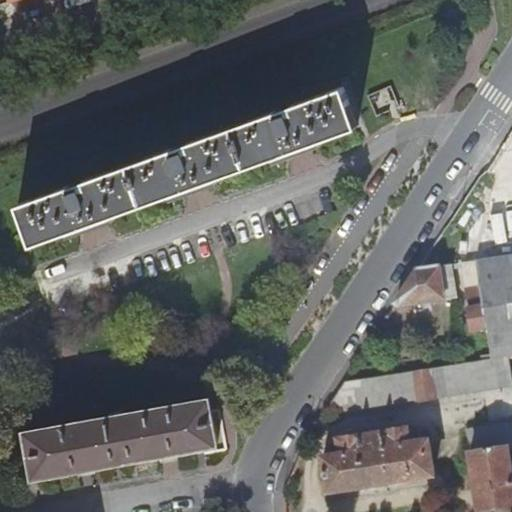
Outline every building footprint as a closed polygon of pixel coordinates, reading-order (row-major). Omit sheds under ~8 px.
[(344,88),(19,204),(34,241),(357,126),(344,88)] [(511,254),(511,206),(481,212),(454,244),(458,263),(463,263),(476,261),(511,254)] [(511,254),(476,261),(480,288),(487,329),(491,352),(492,360),(508,357),(511,356),(511,254)] [(476,261),(463,263),(468,289),(480,288),(476,261)] [(417,270),(394,307),(457,297),(451,265),(417,270)] [(480,288),(468,289),(470,309),(467,309),(470,332),(487,329),(480,288)] [(480,352),(480,360),(492,360),(491,352),(480,352)] [(343,383),(329,405),(344,402),(346,410),(511,385),(511,381),(508,357),(492,360),(480,360),(343,383)] [(207,397),(29,430),(38,476),(218,445),(207,397)] [(511,423),(467,431),(479,511),(511,511),(511,470),(509,449),(511,448),(511,423)] [(343,455),(323,456),(329,495),(435,478),(429,443),(410,446),(407,431),(340,440),(343,455)] [(284,493),(284,511),(296,511),(297,494),(284,493)]
